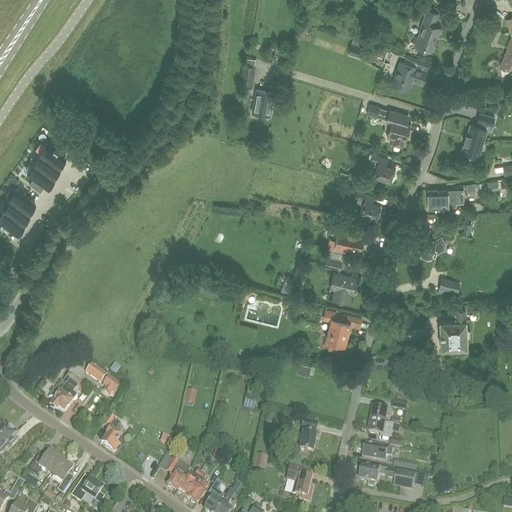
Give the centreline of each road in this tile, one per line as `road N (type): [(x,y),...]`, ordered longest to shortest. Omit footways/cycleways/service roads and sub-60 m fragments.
road 1 (residential): [(335,511),(387,282),(474,9)]
road 2 (unclassified): [(0,327),(72,218),(172,121),(196,66),(202,0)]
road 3 (residential): [(142,478),(29,408),(0,374)]
road 4 (unknown): [(439,119),(297,76)]
road 5 (unclassified): [(0,119),(87,0)]
